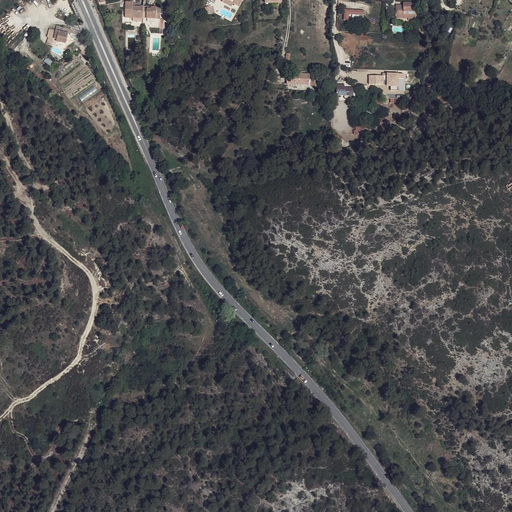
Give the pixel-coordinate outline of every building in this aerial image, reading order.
[(31,0),(25,5),(33,16),(42,9),(34,0),(31,0)] [(125,18),(160,19),(160,8),(135,7),(132,7),(133,2),(126,2),(125,18)] [(403,6),(396,5),(396,17),(403,17),(403,18),(416,18),(416,11),(414,11),(414,3),(404,3),(403,6)] [(349,15),(363,16),(364,11),(344,9),(344,20),(349,20),(349,15)] [(66,43),(68,33),(69,32),(73,34),(75,30),(71,28),(70,30),(56,27),(56,30),(54,38),(54,39),(57,39),(56,41),(66,43)] [(50,29),(48,37),(54,38),(56,30),(50,29)] [(287,79),(287,85),(315,86),(315,80),(309,80),(310,75),(294,74),(294,80),(287,79)] [(369,76),(369,85),(387,85),(387,86),(391,86),(390,91),(398,91),(398,79),(403,79),(403,74),(387,74),(387,76),(383,76),(369,76)] [(337,85),(337,96),(344,96),(348,96),(353,96),(353,88),(344,88),(344,85),(337,85)] [(396,134),(394,130),(374,140),(376,144),(396,134)] [(376,145),(375,141),(357,145),(350,147),(344,149),(340,146),(340,145),(337,143),(335,144),(335,147),(343,154),(358,150),(376,145)]
